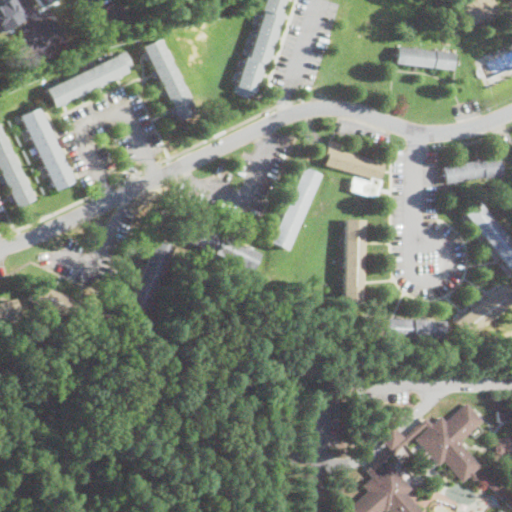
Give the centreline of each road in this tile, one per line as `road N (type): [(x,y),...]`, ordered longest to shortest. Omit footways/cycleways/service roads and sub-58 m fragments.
road 1 (residential): [(511,112),(469,130),(418,132),(367,112),(311,106),(0,250)]
road 2 (residential): [(155,177),(122,105),(74,127),(106,201)]
road 3 (residential): [(418,132),(413,220),(424,254)]
